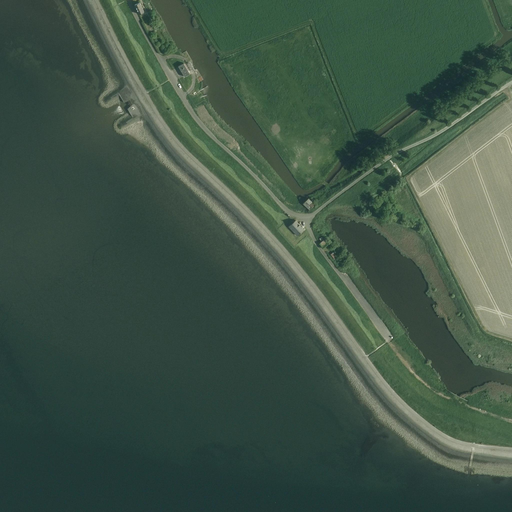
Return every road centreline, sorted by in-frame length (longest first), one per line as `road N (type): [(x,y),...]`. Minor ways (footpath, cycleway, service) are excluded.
road 1 (unclassified): [(304,218),(207,134),(128,0)]
road 2 (unclassified): [(304,218),(511,84)]
road 3 (track): [(387,342),(434,393),(511,422)]
road 4 (unclassified): [(387,342),(304,218)]
